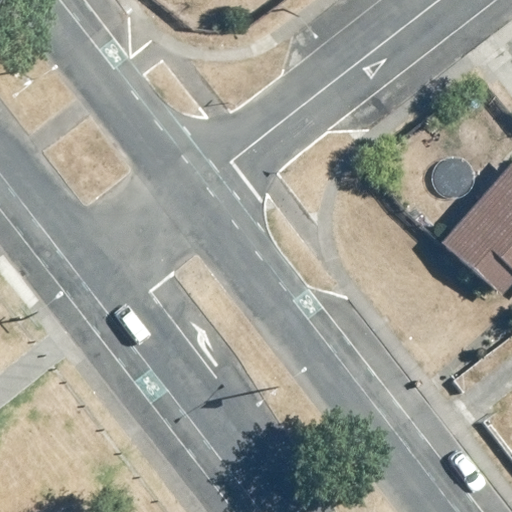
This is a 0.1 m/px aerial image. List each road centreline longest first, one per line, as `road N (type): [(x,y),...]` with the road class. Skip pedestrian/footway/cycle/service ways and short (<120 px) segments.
road 1 (secondary): [(185,199),(426,511)]
road 2 (residential): [(436,0),(185,199)]
road 3 (secondary): [(289,511),(98,264)]
road 4 (secondary): [(28,0),(185,199)]
road 5 (secondary): [(98,264),(0,139)]
